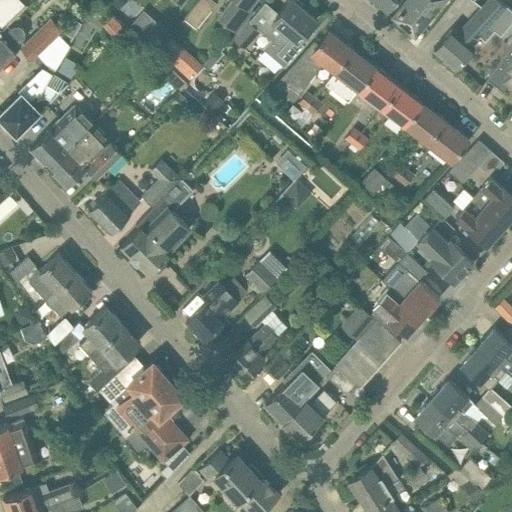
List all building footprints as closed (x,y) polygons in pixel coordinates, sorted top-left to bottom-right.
[(217,2),(214,0),(198,0),(185,17),(197,27),(217,2)] [(249,4),(251,0),(229,0),(218,15),(238,30),(255,8),(249,4)] [(283,24),(264,46),(284,65),(314,30),(310,26),(317,18),(305,8),(307,6),(299,0),(288,0),(274,16),(283,24)] [(405,0),(394,13),(415,31),(442,0),(405,0)] [(511,23),(511,9),(501,0),(488,0),(460,32),(454,26),(434,48),(456,67),(475,45),(472,43),(479,35),(486,42),(497,30),(501,34),(511,23)] [(142,10),(130,23),(155,46),(167,33),(142,10)] [(115,37),(125,28),(113,15),(103,25),(115,37)] [(38,54),(64,29),(52,16),(25,42),(23,40),(26,36),(26,31),(24,27),(20,24),(14,25),(10,27),(8,24),(0,31),(0,65),(21,46),(33,59),(38,54)] [(233,36),(245,48),(261,31),(248,20),(233,36)] [(85,24),(79,21),(68,32),(76,38),(85,24)] [(326,59),(336,67),(352,46),(329,28),(313,49),(305,49),(274,84),(283,92),(290,84),(300,92),(326,59)] [(65,30),(64,29),(38,54),(46,62),(56,69),(70,44),(60,34),(65,30)] [(175,62),(187,49),(172,36),(160,49),(175,62)] [(505,78),(511,82),(511,44),(488,78),(499,86),(505,78)] [(352,46),(336,67),(325,81),(348,100),(360,85),(376,64),(352,46)] [(225,53),(218,47),(203,63),(209,70),(212,67),(217,61),(225,53)] [(181,90),(190,80),(162,55),(153,64),(181,90)] [(400,82),(376,64),(360,85),(383,103),(400,82)] [(67,81),(42,66),(20,89),(22,91),(0,111),(0,114),(6,121),(5,125),(11,131),(15,130),(17,132),(31,118),(40,110),(30,99),(38,92),(51,99),(67,81)] [(400,82),(383,103),(407,121),(423,100),(400,82)] [(306,107),(316,96),(308,90),(299,102),(306,107)] [(188,99),(179,91),(170,101),(179,109),(188,99)] [(207,106),(214,113),(225,101),(217,94),(207,106)] [(323,101),(316,96),(306,107),(314,113),(323,101)] [(446,118),(423,100),(407,121),(430,139),(446,118)] [(71,145),(94,122),(76,105),(53,126),(53,125),(31,146),(49,165),(71,145)] [(470,136),(446,118),(430,139),(453,157),(470,136)] [(214,127),(206,128),(207,133),(209,141),(218,140),(228,129),(220,121),(214,127)] [(123,152),(94,122),(71,145),(49,165),(67,184),(86,166),(97,177),(123,152)] [(345,138),(353,143),(361,131),(354,126),(345,138)] [(247,131),(237,141),(258,162),(268,152),(247,131)] [(369,137),(361,131),(353,143),(360,149),(369,137)] [(289,149),(276,162),(295,179),(307,166),(290,149),(289,149)] [(480,164),(469,154),(453,173),(463,182),(480,164)] [(142,194),(154,206),(182,178),(162,158),(150,170),(158,178),(142,194)] [(399,180),(408,168),(400,162),(391,174),(399,180)] [(381,199),(395,184),(375,167),(361,182),(381,199)] [(415,173),(408,168),(399,180),(406,185),(415,173)] [(0,200),(9,192),(8,191),(9,189),(4,183),(6,181),(0,174),(0,200)] [(474,194),(505,222),(511,214),(511,193),(491,175),(474,194)] [(142,201),(119,178),(89,209),(112,231),(142,201)] [(194,189),(182,178),(154,206),(134,225),(138,229),(121,245),(148,273),(172,250),(170,248),(189,229),(171,210),(194,189)] [(310,191),(298,180),(283,196),(296,207),(310,191)] [(434,188),(424,199),(444,216),(454,205),(434,188)] [(505,222),(474,194),(456,213),(467,223),(466,224),(487,243),(505,222)] [(390,232),(409,248),(418,238),(404,224),(404,223),(400,220),(390,232)] [(433,224),(419,238),(435,254),(431,257),(455,280),(474,260),(451,237),(448,240),(433,224)] [(398,259),(409,248),(390,232),(381,244),(398,259)] [(10,247),(0,253),(0,254),(6,264),(16,257),(10,247)] [(264,292),(288,267),(270,250),(246,274),(264,292)] [(41,268),(31,278),(47,296),(77,270),(60,251),(41,268)] [(11,271),(19,280),(38,263),(30,254),(11,271)] [(343,280),(353,270),(342,260),(332,270),(343,280)] [(405,297),(424,314),(440,296),(408,267),(392,285),(405,297)] [(77,270),(47,296),(63,314),(73,304),(74,305),(93,289),(77,270)] [(208,299),(187,319),(205,338),(227,317),(224,314),(238,300),(237,298),(218,278),(202,293),(208,299)] [(400,327),(407,333),(424,314),(405,297),(392,285),(376,303),(377,305),(371,311),(396,332),(400,327)] [(266,294),(244,314),(255,326),(261,321),(273,310),(277,306),(266,294)] [(511,321),(511,308),(503,299),(494,308),(510,323),(511,321)] [(366,329),(377,318),(361,303),(350,314),(366,329)] [(84,324),(91,332),(80,342),(90,354),(102,344),(101,343),(124,324),(107,304),(84,324)] [(236,349),(225,360),(242,379),(265,358),(260,352),(276,337),(275,337),(287,325),(273,310),(261,321),(264,325),(248,339),(244,334),(234,343),(238,347),(236,349)] [(47,332),(55,341),(75,324),(67,315),(47,332)] [(401,339),(377,318),(366,329),(336,362),(337,363),(327,374),(347,392),(357,380),(361,384),(401,339)] [(27,339),(43,335),(40,320),(24,324),(27,339)] [(90,379),(96,387),(111,373),(133,353),(130,350),(140,341),(124,324),(101,343),(102,344),(90,354),(102,368),(90,379)] [(478,345),(506,370),(506,369),(511,374),(511,340),(495,326),(478,345)] [(72,327),(56,342),(64,351),(81,337),(72,327)] [(506,370),(478,345),(462,363),(489,388),(491,386),(506,370)] [(0,388),(1,388),(5,399),(28,391),(24,379),(11,383),(1,349),(0,349),(0,388)] [(133,353),(111,373),(96,387),(98,389),(100,387),(111,399),(131,382),(136,389),(113,409),(131,430),(136,425),(166,459),(190,438),(166,410),(184,395),(154,359),(145,367),(133,353)] [(283,357),(270,369),(277,377),(290,364),(283,357)] [(284,420),(305,399),(321,383),(319,382),(331,368),(325,362),(312,376),(302,366),(266,402),(284,420)] [(432,397),(483,441),(490,433),(465,410),(474,400),(449,378),(432,397)] [(483,395),(485,398),(504,414),(511,405),(494,389),(491,386),(489,388),(483,395)] [(305,399),(284,420),(283,420),(302,438),(324,416),(323,415),(337,401),(325,389),(310,404),(305,399)] [(39,405),(34,394),(4,405),(9,417),(39,405)] [(496,422),(504,414),(485,398),(483,395),(475,403),(479,407),(478,407),(496,422)] [(483,441),(432,397),(416,415),(433,431),(449,444),(458,434),(460,431),(464,435),(460,438),(474,451),(483,441)] [(0,425),(0,450),(31,440),(23,417),(0,425)] [(393,440),(418,464),(419,463),(429,456),(401,432),(393,440)] [(0,472),(37,460),(31,440),(0,450),(0,472)] [(251,511),(258,511),(264,507),(279,493),(251,463),(248,465),(237,453),(230,460),(221,450),(214,457),(201,469),(211,479),(215,475),(238,499),(239,498),(251,511)] [(350,479),(364,499),(399,476),(383,452),(371,465),(358,473),(350,479)] [(459,468),(470,478),(482,488),(492,477),(470,457),(459,468)] [(427,474),(420,464),(419,463),(418,464),(403,473),(411,484),(427,474)] [(118,491),(129,483),(120,470),(109,478),(118,491)] [(406,488),(399,476),(364,499),(371,511),(390,511),(398,507),(391,497),(406,488)] [(485,490),(482,488),(470,478),(462,483),(474,502),(485,490)] [(73,495),(79,492),(75,480),(50,489),(47,481),(3,496),(9,511),(25,511),(51,503),(73,495)] [(73,511),(73,510),(84,506),(79,492),(73,495),(51,503),(25,511),(73,511)] [(204,511),(189,495),(181,503),(189,511),(204,511)] [(429,511),(435,511),(446,505),(441,497),(426,506),(429,511)] [(172,511),(189,511),(181,503),(172,511)]
